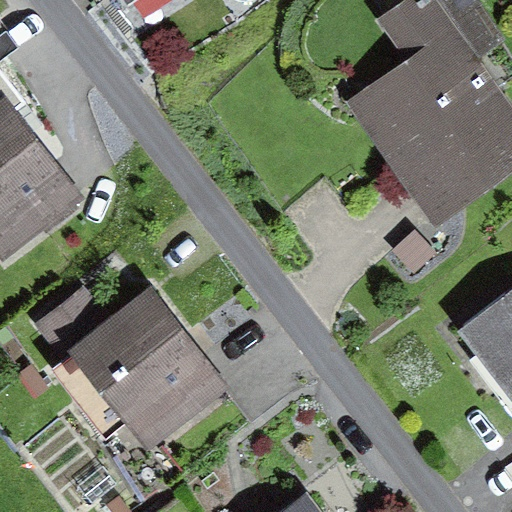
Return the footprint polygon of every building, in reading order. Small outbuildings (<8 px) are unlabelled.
[(418,55),(348,102),(437,235),(511,184),(511,116),(480,70),(511,48),(511,41),(483,0),(426,0),(396,21),(418,55)] [(0,260),(81,201),(7,102),(0,106),(0,260)] [(96,290),(51,321),(143,452),(229,392),(157,288),(115,316),(96,290)] [(511,311),(472,343),(511,394),(511,311)] [(323,511),(313,499),(295,511),(323,511)]
